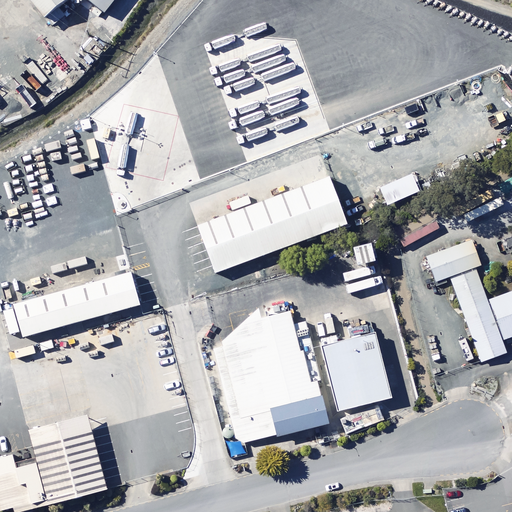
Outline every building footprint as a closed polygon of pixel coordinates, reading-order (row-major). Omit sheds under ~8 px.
[(78,5),(74,0),(31,0),(54,26),(78,5)] [(110,16),(123,0),(98,0),(96,3),(110,16)] [(32,9),(3,7),(1,42),(30,44),(32,9)] [(334,182),(202,231),(219,278),(275,257),(352,229),(349,222),(334,182)] [(430,214),(398,225),(404,243),(436,232),(430,214)] [(480,273),(471,246),(426,261),(436,289),(480,273)] [(381,266),(377,248),(359,252),(363,270),(381,266)] [(505,363),(474,277),(449,286),(479,372),(505,363)] [(137,278),(14,311),(23,344),(146,310),(137,278)] [(389,297),(385,279),(369,283),(373,301),(389,297)] [(425,332),(414,293),(399,297),(409,336),(425,332)] [(511,298),(489,306),(502,344),(511,340),(511,298)] [(240,448),(328,425),(305,334),(295,337),(289,316),(264,322),(262,313),(222,345),(224,353),(216,355),(240,448)] [(325,352),(341,416),(396,402),(380,338),(325,352)] [(96,423),(38,438),(46,469),(0,480),(0,511),(41,511),(115,493),(96,423)]
